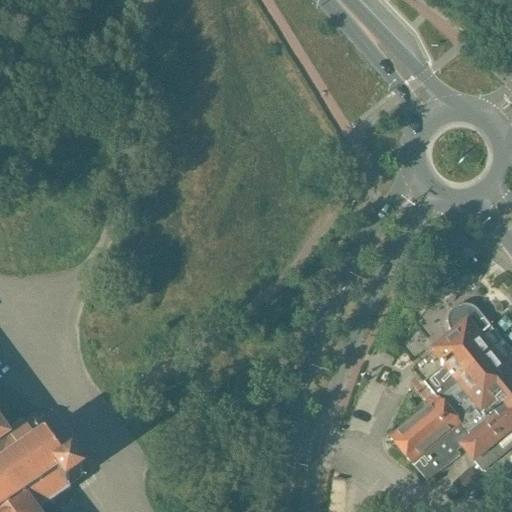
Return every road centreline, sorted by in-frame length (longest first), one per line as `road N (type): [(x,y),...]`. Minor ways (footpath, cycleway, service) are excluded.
road 1 (secondary): [(416,174),(381,214),(317,322),(284,442),(280,511)]
road 2 (secondary): [(305,511),(342,369),(378,285),(436,196)]
road 3 (secondary): [(437,115),(338,0)]
